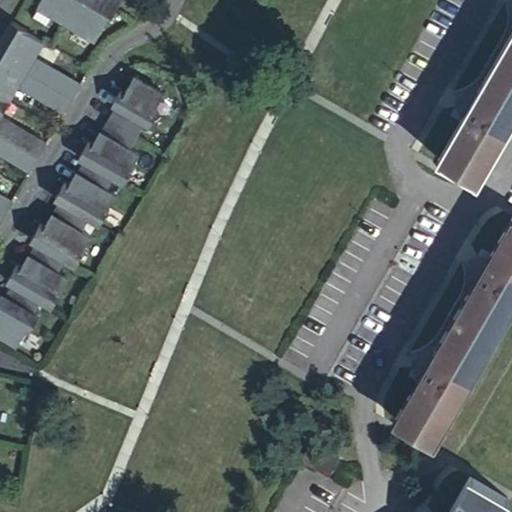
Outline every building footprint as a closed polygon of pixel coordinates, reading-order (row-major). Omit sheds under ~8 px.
[(38,0),(38,1),(96,35),(112,9),(114,10),(119,0),(38,0)] [(44,60),(54,43),(13,18),(1,38),(5,40),(0,49),(0,210),(8,196),(0,191),(0,150),(26,166),(42,138),(10,119),(27,89),(60,107),(76,79),(44,60)] [(511,34),(441,155),(476,175),(511,114),(511,34)] [(13,282),(0,305),(0,331),(19,343),(37,311),(35,311),(42,299),(51,304),(69,275),(60,270),(67,259),(75,263),(92,234),(84,229),(91,218),(99,222),(116,193),(108,188),(115,176),(123,181),(140,152),(132,147),(139,135),(137,134),(144,122),(146,124),(165,91),(134,73),(95,141),(89,137),(79,155),(85,158),(72,182),(65,179),(56,196),(61,199),(47,224),(41,220),(31,238),(37,241),(24,265),(18,261),(7,279),(13,282)] [(511,223),(399,415),(434,436),(511,305),(511,223)] [(342,458),(317,442),(305,460),(330,476),(342,458)] [(472,478),(451,511),(498,511),(507,498),(472,478)]
